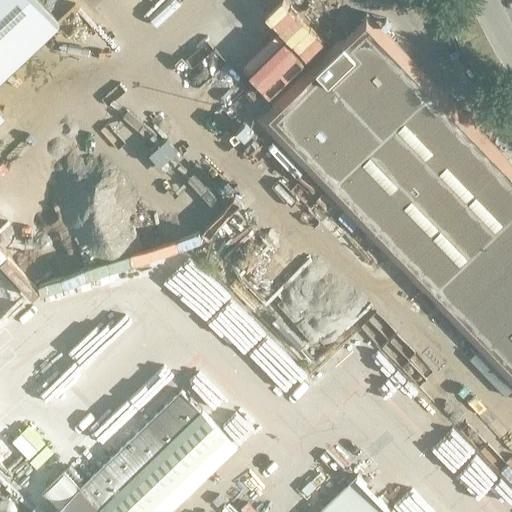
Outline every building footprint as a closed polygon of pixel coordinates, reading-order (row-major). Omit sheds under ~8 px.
[(0,0),(0,76),(57,23),(34,0),(0,0)] [(374,22),(391,5),(386,0),(367,0),(360,9),(374,22)] [(511,377),(511,167),(366,16),(261,118),(511,377)] [(75,83),(159,69),(151,22),(67,36),(75,83)] [(255,178),(281,210),(299,195),(273,163),(255,178)] [(268,221),(278,216),(262,189),(241,202),(257,228),(269,221),(268,221)] [(107,294),(153,278),(142,249),(96,266),(107,294)] [(160,276),(181,270),(178,262),(157,268),(160,276)] [(98,280),(50,290),(54,307),(101,298),(98,280)] [(390,511),(357,476),(319,511),(169,511),(237,447),(182,389),(81,486),(79,484),(78,485),(64,471),(42,492),(56,507),(50,511),(390,511)] [(511,452),(498,469),(511,480),(511,479),(511,452)]
